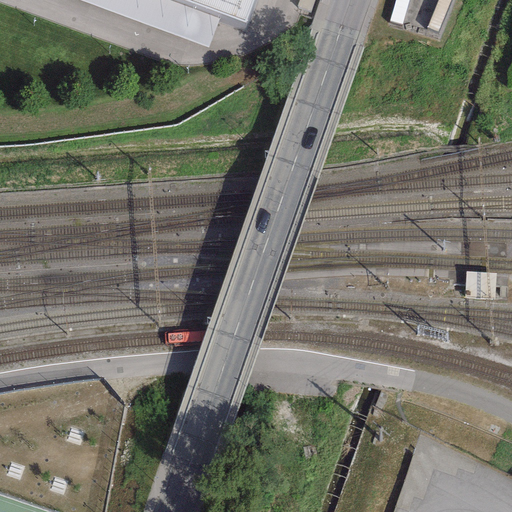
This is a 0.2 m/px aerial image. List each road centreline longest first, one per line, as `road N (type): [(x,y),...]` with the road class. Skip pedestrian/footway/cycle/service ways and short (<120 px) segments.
road 1 (tertiary): [(171,511),(350,0)]
road 2 (unclassified): [(0,383),(207,359),(365,372),(461,392),(511,413)]
